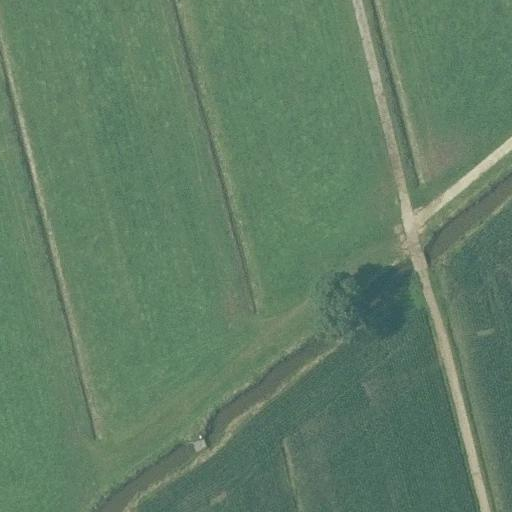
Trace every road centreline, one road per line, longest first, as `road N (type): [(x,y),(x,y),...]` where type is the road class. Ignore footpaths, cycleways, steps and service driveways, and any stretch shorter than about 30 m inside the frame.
road 1 (track): [(485,511),(356,0)]
road 2 (track): [(412,223),(511,143)]
